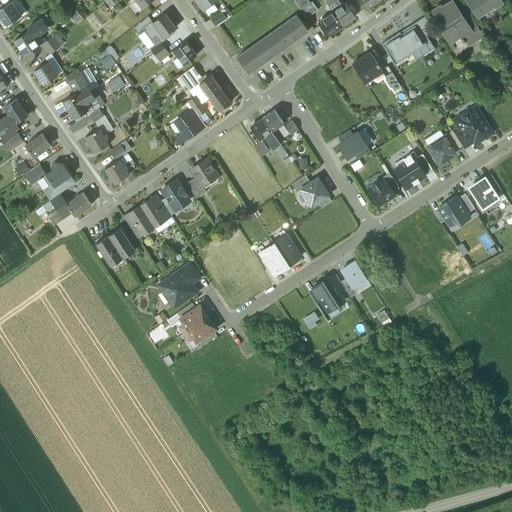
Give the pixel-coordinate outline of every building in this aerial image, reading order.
[(20,16),(27,12),(19,1),(17,0),(13,0),(11,2),(20,16)] [(135,0),(136,1),(133,4),(138,11),(141,8),(142,9),(153,0),(135,0)] [(195,0),(203,10),(216,0),(195,0)] [(310,3),(307,0),(296,0),(295,2),(306,18),(318,10),(312,1),(310,3)] [(338,0),(329,0),(326,2),(332,12),(342,5),(338,0)] [(359,0),(363,5),(366,9),(378,0),(359,0)] [(466,0),(478,17),(495,6),(496,8),(503,3),(501,0),(466,0)] [(456,8),(452,1),(442,8),(441,6),(432,11),(441,24),(440,25),(439,26),(440,28),(440,29),(441,30),(442,30),(443,30),(444,29),(445,29),(446,30),(443,33),(454,50),(465,42),(463,39),(469,35),(474,42),(482,36),(473,23),(468,27),(462,17),(459,19),(456,15),(459,13),(457,10),(456,11),(455,9),(456,8)] [(11,2),(0,9),(0,17),(5,26),(20,16),(11,2)] [(342,5),(332,12),(342,26),(356,16),(353,11),(348,5),(346,2),(342,5)] [(221,12),(211,19),(216,25),(226,19),(221,12)] [(332,12),(318,21),(325,30),(328,35),(342,26),(332,12)] [(165,13),(152,23),(163,37),(166,35),(176,28),(165,13)] [(296,15),(237,57),(248,72),(307,31),(296,15)] [(149,17),(140,23),(144,28),(151,22),(152,21),(149,17)] [(415,27),(423,39),(435,31),(427,19),(415,27)] [(40,20),(27,28),(28,31),(30,30),(34,37),(46,29),(40,20)] [(161,43),(169,37),(166,35),(163,37),(152,23),(151,22),(144,28),(142,28),(156,46),(161,42),(161,43)] [(382,44),(392,60),(401,55),(403,58),(418,49),(418,47),(425,43),(423,39),(415,27),(414,26),(401,35),(400,32),(382,44)] [(28,31),(15,40),(25,56),(40,46),(34,37),(30,30),(28,31)] [(52,36),(42,44),(46,49),(56,41),(52,36)] [(56,41),(46,49),(50,54),(60,46),(56,41)] [(185,41),(173,50),(184,65),(196,56),(185,41)] [(156,46),(150,50),(154,55),(165,47),(161,43),(161,42),(156,46)] [(106,68),(121,59),(113,47),(108,50),(111,56),(102,61),(106,68)] [(165,47),(154,55),(159,61),(169,54),(165,47)] [(370,52),(352,64),(353,65),(354,66),(359,74),(365,83),(382,71),(370,52)] [(48,61),(35,70),(44,84),(58,75),(48,61)] [(354,66),(353,65),(349,68),(355,77),(359,74),(354,66)] [(193,66),(179,76),(190,90),(199,84),(199,83),(201,82),(199,79),(202,77),(193,66)] [(77,68),(66,76),(76,93),(88,87),(77,68)] [(393,74),(386,79),(394,91),(401,87),(393,74)] [(201,82),(199,83),(199,84),(209,97),(221,88),(211,75),(208,77),(201,82)] [(118,78),(110,83),(114,90),(122,84),(118,78)] [(199,84),(190,90),(194,96),(195,96),(201,103),(209,97),(199,84)] [(76,93),(64,101),(73,117),(86,110),(88,109),(85,104),(95,98),(88,87),(76,93)] [(221,88),(209,97),(219,111),(221,110),(226,106),(231,102),(221,88)] [(511,96),(510,93),(495,102),(498,107),(511,98),(511,96)] [(194,96),(188,101),(193,108),(201,103),(195,96),(194,96)] [(95,98),(85,104),(88,109),(86,110),(89,115),(99,108),(100,107),(95,98)] [(16,100),(5,107),(9,114),(13,120),(15,124),(27,116),(16,100)] [(201,103),(193,108),(199,116),(207,110),(201,103)] [(476,107),(470,111),(469,110),(458,117),(463,124),(458,127),(461,131),(470,144),(482,136),(484,138),(493,133),(476,107)] [(99,108),(89,115),(94,122),(103,115),(99,108)] [(199,116),(193,108),(188,112),(198,127),(204,123),(199,116)] [(283,123),(274,110),(262,118),(272,131),(276,128),(283,123)] [(188,112),(175,121),(183,133),(174,140),(176,142),(181,142),(200,129),(198,127),(188,112)] [(9,114),(0,120),(0,133),(6,142),(8,141),(18,134),(15,129),(18,127),(15,124),(13,120),(9,114)] [(262,118),(250,126),(260,140),(267,134),(272,131),(262,118)] [(292,121),(285,126),(291,135),(298,130),(292,121)] [(99,128),(85,136),(95,153),(109,144),(106,139),(103,135),(99,128)] [(284,139),(276,128),(272,131),(280,143),(284,139)] [(350,129),(338,137),(342,142),(353,135),(350,129)] [(429,146),(444,136),(440,129),(424,139),(429,146)] [(272,131),(267,134),(269,138),(267,140),(272,147),(273,148),(273,147),(280,143),(272,131)] [(452,131),(444,136),(445,138),(454,151),(462,146),(455,134),(452,131)] [(461,131),(455,134),(462,146),(464,148),(470,144),(461,131)] [(342,142),(338,144),(347,158),(354,154),(367,146),(358,132),(342,142)] [(18,134),(8,141),(13,148),(23,141),(18,134)] [(42,134),(26,145),(34,157),(50,146),(42,134)] [(444,136),(429,146),(430,148),(445,138),(444,136)] [(445,138),(430,148),(440,163),(455,153),(454,151),(445,138)] [(126,141),(121,144),(126,151),(127,152),(132,149),(126,141)] [(262,142),(254,147),(261,157),(266,154),(269,151),(268,150),(262,142)] [(121,144),(111,151),(116,158),(117,157),(126,151),(121,144)] [(367,146),(354,154),(358,159),(370,151),(367,146)] [(273,147),(273,148),(272,147),(268,150),(269,151),(266,154),(269,158),(277,152),(273,147)] [(127,152),(126,151),(117,157),(118,160),(123,166),(125,164),(128,168),(135,164),(127,152)] [(411,153),(424,174),(432,169),(422,154),(418,157),(414,151),(411,153)] [(406,188),(426,176),(424,174),(411,153),(400,160),(403,164),(394,169),(406,188)] [(207,159),(191,169),(196,177),(202,186),(218,175),(213,167),(209,161),(207,159)] [(118,160),(105,169),(116,184),(129,175),(126,170),(123,166),(118,160)] [(352,165),(356,170),(364,165),(361,160),(352,165)] [(46,174),(52,183),(54,186),(70,175),(71,175),(62,163),(60,165),(52,170),(46,174)] [(39,164),(24,174),(31,184),(46,174),(39,164)] [(389,173),(383,177),(384,179),(385,179),(393,192),(399,188),(389,173)] [(46,174),(36,181),(42,190),(52,183),(46,174)] [(52,183),(42,190),(49,200),(59,193),(75,182),(70,175),(54,186),(52,183)] [(305,175),(292,184),(297,192),(301,190),(300,189),(310,182),(305,175)] [(501,190),(491,175),(486,179),(493,191),(495,193),(501,190)] [(196,177),(186,183),(196,198),(206,191),(202,186),(196,177)] [(485,177),(473,184),(474,185),(471,188),(473,191),(472,192),(478,202),(482,209),(491,203),(498,198),(495,193),(493,191),(486,179),(485,177)] [(322,183),(321,183),(317,178),(310,182),(300,189),(301,190),(304,194),(302,195),(306,201),(308,200),(311,205),(311,206),(328,195),(329,195),(325,189),(326,188),(322,183)] [(380,182),(379,181),(372,185),(373,187),(368,190),(378,205),(395,195),(393,192),(385,179),(384,179),(380,182)] [(172,182),(165,187),(162,189),(167,196),(174,207),(181,203),(182,205),(190,200),(186,193),(183,188),(183,189),(177,180),(172,183),(172,182)] [(67,204),(59,193),(49,200),(62,217),(72,211),(67,204)] [(67,204),(72,211),(75,216),(91,204),(83,193),(67,204)] [(161,199),(157,194),(152,197),(162,212),(167,209),(161,200),(161,199)] [(465,194),(458,199),(467,213),(474,209),(465,194)] [(328,195),(318,202),(321,207),(331,201),(328,195)] [(167,196),(161,200),(167,209),(171,215),(177,211),(174,207),(167,196)] [(152,197),(140,205),(152,225),(165,216),(162,212),(152,197)] [(458,199),(456,197),(439,208),(440,210),(446,220),(450,226),(458,221),(460,224),(470,218),(467,213),(458,199)] [(491,203),(482,209),(478,202),(476,202),(482,212),(492,205),(491,203)] [(152,225),(140,205),(128,213),(138,228),(141,232),(152,225)] [(441,223),(446,220),(440,210),(435,213),(441,223)] [(138,228),(128,213),(123,217),(132,232),(138,228)] [(136,250),(121,227),(108,235),(123,258),(136,250)] [(273,244),(287,265),(301,257),(283,230),(279,233),(282,237),(273,243),(273,244)] [(108,235),(96,243),(100,250),(97,252),(100,257),(104,255),(111,266),(123,258),(108,235)] [(275,274),(288,266),(287,265),(273,244),(265,249),(262,245),(257,248),(275,274)] [(355,260),(341,270),(346,278),(347,279),(352,287),(353,286),(366,277),(355,260)] [(200,278),(189,263),(181,269),(191,283),(200,278)] [(191,283),(181,269),(158,285),(174,308),(193,295),(192,284),(191,283)] [(341,281),(340,279),(337,275),(331,279),(339,291),(345,288),(341,281)] [(331,279),(330,278),(330,277),(313,288),(314,290),(320,300),(328,311),(344,300),(339,291),(331,279)] [(347,279),(346,278),(341,281),(345,288),(350,296),(357,292),(353,286),(352,287),(347,279)] [(320,300),(314,290),(309,293),(315,303),(320,300)] [(192,303),(177,313),(180,318),(195,308),(192,303)] [(195,308),(180,318),(184,324),(188,330),(208,316),(200,304),(195,308)] [(379,313),(385,325),(392,322),(387,309),(379,313)] [(312,329),(318,325),(316,322),(320,319),(316,311),(305,318),(312,329)] [(208,316),(188,330),(192,336),(196,342),(199,340),(214,330),(216,329),(208,316)] [(184,324),(179,327),(183,333),(188,330),(184,324)] [(192,336),(188,330),(183,333),(188,339),(192,336)] [(214,330),(199,340),(202,345),(217,336),(214,330)]
